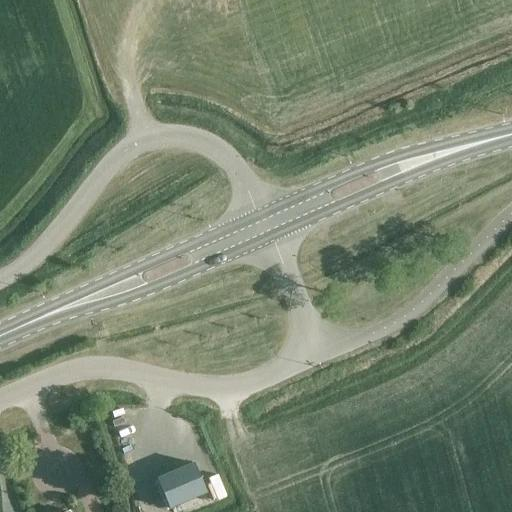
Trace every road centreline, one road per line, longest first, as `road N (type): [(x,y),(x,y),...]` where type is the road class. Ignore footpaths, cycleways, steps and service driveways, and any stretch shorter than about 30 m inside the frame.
road 1 (unclassified): [(0,400),(68,371),(183,384),(251,382),(317,355),(264,223)]
road 2 (unclassified): [(264,223),(230,147),(172,125),(126,138),(30,263),(0,278)]
road 3 (secondary): [(0,335),(264,223)]
road 4 (secondary): [(264,223),(381,173),(511,133)]
